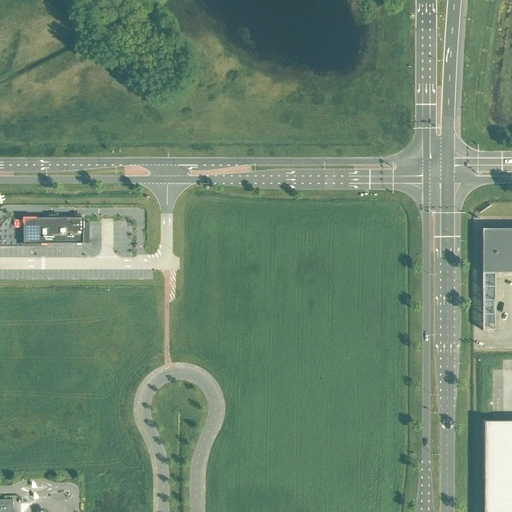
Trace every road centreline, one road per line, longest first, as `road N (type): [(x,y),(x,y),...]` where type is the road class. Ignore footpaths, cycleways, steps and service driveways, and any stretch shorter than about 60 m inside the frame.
road 1 (secondary): [(426,162),(0,162)]
road 2 (secondary): [(0,180),(425,180)]
road 3 (primary): [(447,511),(446,179)]
road 4 (primary): [(425,180),(424,511)]
road 5 (residential): [(195,511),(196,463),(215,403),(201,380),(183,373),(157,380),(143,403),(160,456),(162,511)]
road 6 (motorway): [(446,162),(453,0)]
road 7 (motorway): [(425,0),(426,162)]
